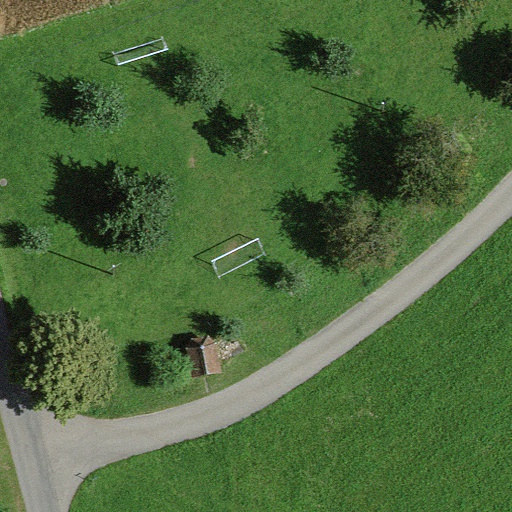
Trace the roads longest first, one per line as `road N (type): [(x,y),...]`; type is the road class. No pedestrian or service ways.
road 1 (track): [(511,188),(335,342),(239,399),(37,475)]
road 2 (unclassified): [(0,350),(45,511)]
